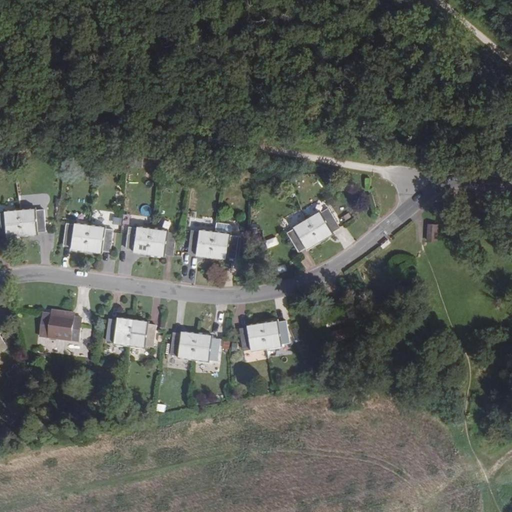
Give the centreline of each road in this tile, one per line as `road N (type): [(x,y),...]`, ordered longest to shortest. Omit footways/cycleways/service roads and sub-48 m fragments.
road 1 (residential): [(0,280),(36,273),(211,297),(283,290),(347,260),(449,175),(511,177)]
road 2 (track): [(0,132),(244,147),(449,175)]
